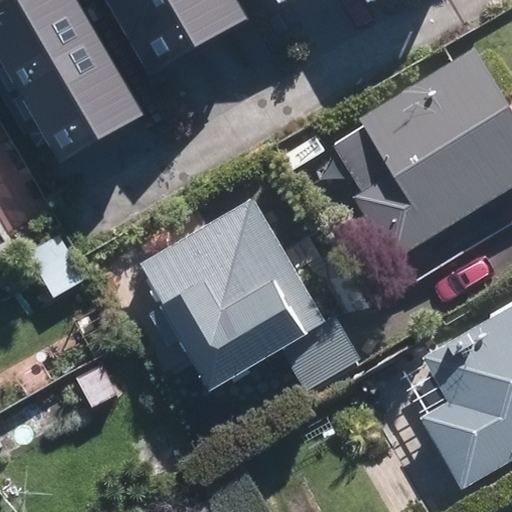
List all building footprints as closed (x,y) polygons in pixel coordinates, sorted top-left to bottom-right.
[(0,0),(0,89),(47,168),(141,114),(74,0),(0,0)] [(107,0),(151,75),(248,20),(236,0),(107,0)] [(499,0),(458,0),(469,18),(499,0)] [(466,72),(303,162),(373,286),(511,208),(511,141),(507,145),(466,72)] [(56,226),(76,259),(119,233),(100,200),(56,226)] [(225,212),(112,283),(181,391),(294,320),(225,212)] [(76,259),(56,226),(21,247),(50,296),(85,275),(76,259)] [(511,292),(415,354),(436,386),(376,424),(423,498),(511,441),(511,292)]
